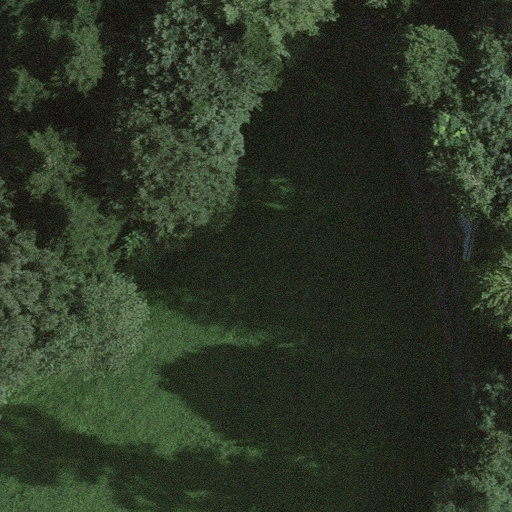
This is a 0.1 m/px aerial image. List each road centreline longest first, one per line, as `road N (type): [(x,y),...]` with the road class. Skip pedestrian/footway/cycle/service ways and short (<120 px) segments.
road 1 (track): [(511,262),(449,215),(382,0)]
road 2 (track): [(449,215),(501,511)]
